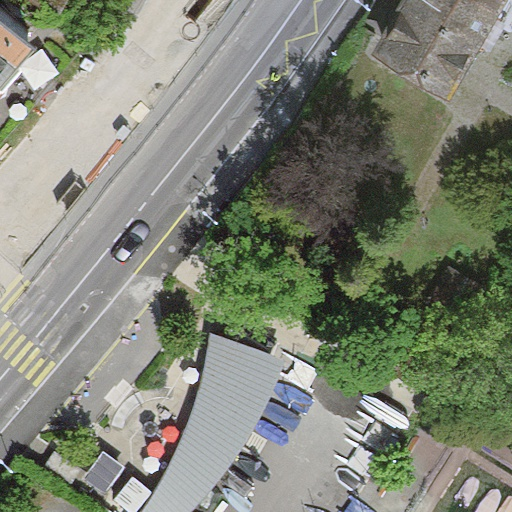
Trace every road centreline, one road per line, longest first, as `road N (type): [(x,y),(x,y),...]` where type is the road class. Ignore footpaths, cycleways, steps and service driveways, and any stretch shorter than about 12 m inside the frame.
road 1 (primary): [(0,388),(314,0)]
road 2 (primary): [(212,0),(0,269)]
